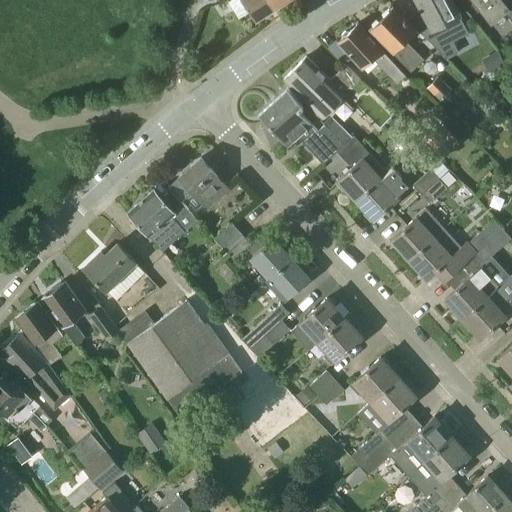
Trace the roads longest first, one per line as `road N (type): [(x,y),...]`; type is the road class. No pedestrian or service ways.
road 1 (residential): [(511,452),(200,102)]
road 2 (residential): [(0,286),(77,205),(174,124)]
road 3 (residential): [(200,102),(271,44),(345,0)]
road 4 (residential): [(174,124),(163,111),(194,0)]
